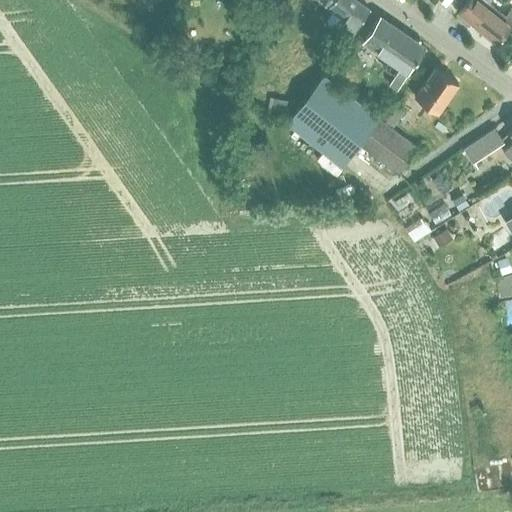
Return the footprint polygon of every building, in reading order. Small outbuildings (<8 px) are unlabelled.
[(319,0),(320,1),(334,11),(327,19),(327,24),(328,28),(332,30),(335,30),(339,29),(341,26),(351,34),(370,9),(357,0),(319,0)] [(485,0),(469,0),(459,13),(475,25),(474,26),(496,43),(511,23),(511,9),(511,8),(505,16),(485,0)] [(425,46),(381,16),(363,41),(400,66),(389,83),(397,88),(425,46)] [(435,66),(414,95),(438,111),(458,82),(435,66)] [(359,140),(380,118),(323,74),(286,121),(288,123),(283,129),(296,139),(301,133),(341,164),(359,140)] [(289,104),(270,101),(268,115),(287,118),(289,104)] [(359,140),(341,164),(342,165),(359,143),(397,172),(417,147),(391,127),(404,111),(396,105),(384,122),(380,118),(359,140)] [(494,127),(463,147),(473,162),(504,141),(494,127)] [(511,134),(511,141),(503,151),(511,160),(511,128),(509,131),(511,134)] [(459,209),(468,204),(462,195),(453,201),(459,209)] [(422,213),(429,222),(443,210),(436,202),(422,213)] [(392,217),(399,226),(415,216),(409,206),(392,217)] [(421,218),(407,228),(415,240),(430,230),(421,218)] [(454,221),(448,225),(452,231),(458,228),(454,221)] [(438,246),(450,238),(445,230),(433,238),(438,246)] [(501,274),(510,270),(506,259),(497,262),(501,274)] [(478,302),(488,296),(478,279),(468,285),(478,302)]
